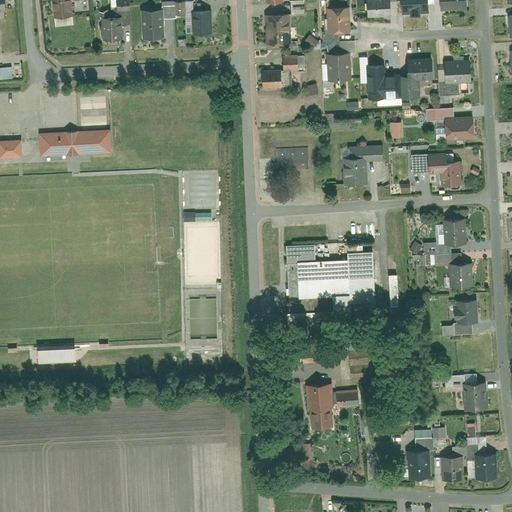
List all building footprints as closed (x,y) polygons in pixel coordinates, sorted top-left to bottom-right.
[(0,0),(0,9),(8,9),(7,0),(0,0)] [(54,0),(55,15),(74,14),(73,0),(54,0)] [(131,0),(118,0),(119,9),(132,9),(131,0)] [(178,4),(178,14),(188,13),(187,0),(186,0),(178,0),(178,4)] [(292,0),(293,12),(307,12),(306,0),(292,0)] [(368,0),(369,16),(391,15),(390,0),(368,0)] [(427,0),(400,0),(401,13),(428,11),(427,0)] [(442,0),(443,9),(469,8),(469,0),(442,0)] [(178,14),(178,4),(164,4),(164,8),(165,18),(178,17),(178,14)] [(329,7),(330,31),(341,31),(353,30),(352,6),(329,7)] [(165,18),(164,8),(143,9),(144,39),(166,38),(165,18)] [(213,33),(212,10),(194,11),(195,33),(213,33)] [(268,44),(293,43),(292,13),(267,14),(268,44)] [(105,39),(124,38),(123,15),(104,16),(105,39)] [(328,41),(341,40),(341,31),(330,31),(324,31),(324,41),(328,41)] [(305,41),(313,49),(321,41),(313,33),(305,41)] [(328,41),(329,52),(352,51),(358,51),(357,39),(341,40),(328,41)] [(329,52),(330,80),(336,79),(353,79),(352,51),(329,52)] [(285,54),(285,69),(300,68),(299,54),(285,54)] [(435,78),(434,57),(410,58),(411,74),(402,75),(403,97),(422,96),(421,79),(435,78)] [(461,81),(473,81),(472,58),(447,59),(448,68),(448,82),(461,81)] [(385,66),(367,66),(368,98),(401,97),(400,74),(386,74),(385,66)] [(12,67),(0,67),(0,78),(13,77),(12,67)] [(448,82),(448,68),(439,69),(441,94),(461,93),(461,81),(448,82)] [(264,87),(283,86),(282,69),(264,70),(264,87)] [(309,85),(311,96),(320,94),(318,83),(309,85)] [(447,116),(456,116),(456,106),(437,107),(438,117),(447,116)] [(447,116),(449,138),(477,136),(476,115),(456,116),(447,116)] [(393,137),(404,136),(403,120),(392,121),(393,137)] [(113,153),(112,129),(42,131),(43,155),(113,153)] [(0,157),(24,157),(23,138),(0,138),(0,157)] [(352,145),(353,157),(369,156),(369,160),(384,160),(384,144),(352,145)] [(280,169),(311,168),(310,146),(279,148),(280,169)] [(444,185),(463,184),(462,159),(451,160),(451,151),(430,152),(431,169),(431,172),(443,171),(444,185)] [(431,169),(430,152),(413,153),(414,170),(431,169)] [(347,184),(370,183),(369,160),(369,156),(353,157),(346,157),(347,184)] [(402,192),(412,192),(411,182),(402,183),(402,192)] [(184,213),(184,221),(212,221),(212,213),(184,213)] [(446,217),(447,241),(452,241),(468,240),(467,216),(446,217)] [(436,252),(452,251),(452,241),(447,241),(425,242),(426,253),(436,252)] [(410,250),(417,254),(422,246),(415,242),(410,250)] [(376,312),(372,249),(347,251),(347,257),(316,259),(315,243),(285,244),(289,311),(286,311),(287,329),(384,324),(383,311),(376,312)] [(453,259),(452,251),(436,252),(437,260),(453,259)] [(453,263),(464,262),(463,251),(452,251),(453,259),(453,263)] [(451,263),(452,288),(475,286),(473,261),(464,262),(453,263),(451,263)] [(389,274),(391,306),(399,305),(397,273),(389,274)] [(473,322),(480,321),(479,298),(458,299),(458,316),(459,322),(473,322)] [(474,333),(473,322),(459,322),(455,322),(455,334),(474,333)] [(350,339),(354,380),(375,378),(372,337),(350,339)] [(75,361),(74,347),(37,349),(38,363),(75,361)] [(306,362),(328,360),(328,352),(305,354),(306,362)] [(448,386),(465,385),(465,383),(465,373),(447,374),(448,386)] [(336,425),(333,382),(308,384),(312,427),(336,425)] [(465,385),(466,408),(490,407),(488,382),(465,383),(465,385)] [(338,391),(339,406),(361,404),(359,389),(338,391)] [(434,427),(434,437),(447,436),(446,426),(434,427)] [(417,438),(418,450),(432,449),(435,449),(434,437),(417,438)] [(306,459),(314,458),(313,442),(305,443),(306,459)] [(453,445),(453,455),(465,454),(469,454),(469,444),(453,445)] [(479,444),(469,444),(469,454),(469,458),(477,458),(477,453),(480,453),(479,444)] [(410,478),(433,477),(432,449),(418,450),(408,450),(410,478)] [(498,452),(480,453),(477,453),(477,458),(478,478),(499,477),(498,452)] [(453,455),(443,455),(444,478),(466,477),(465,454),(453,455)]
